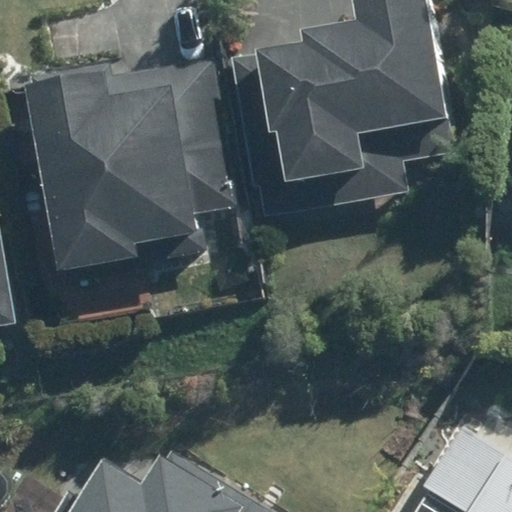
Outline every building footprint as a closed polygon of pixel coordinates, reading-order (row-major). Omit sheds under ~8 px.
[(270,63),(272,78),(238,82),(258,232),(413,211),(403,139),(444,134),(426,0),(371,0),(360,2),(364,33),(307,41),(309,57),(270,63)] [(66,89),(32,94),(62,290),(142,277),(138,257),(203,247),(194,189),(214,185),(205,126),(224,123),(215,64),(112,80),(110,67),(63,74),(66,89)] [(511,511),(511,424),(498,449),(462,429),(423,494),(453,511),(511,511)] [(110,468),(81,511),(268,511),(174,451),(148,492),(110,468)] [(61,511),(71,498),(36,475),(10,511),(61,511)]
